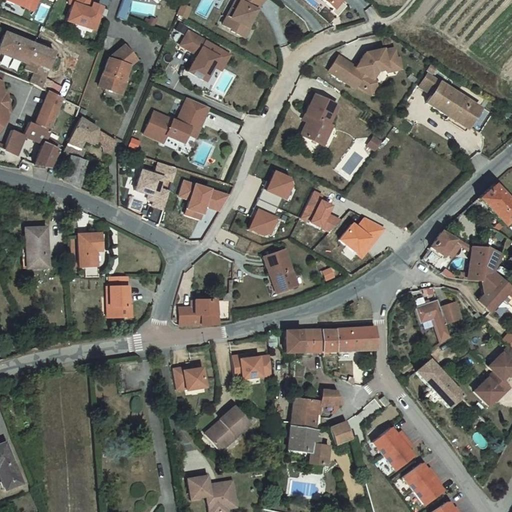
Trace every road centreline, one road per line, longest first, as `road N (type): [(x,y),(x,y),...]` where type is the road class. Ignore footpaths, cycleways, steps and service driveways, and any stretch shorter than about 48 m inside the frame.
road 1 (residential): [(177,251),(191,254),(205,244),(295,60),(380,22)]
road 2 (residential): [(376,278),(382,380),(481,511)]
road 3 (unclassified): [(152,341),(264,321),(376,278)]
road 4 (residential): [(0,174),(76,197),(177,251)]
road 5 (unclassified): [(376,278),(511,151)]
road 6 (unclassified): [(0,372),(152,341)]
